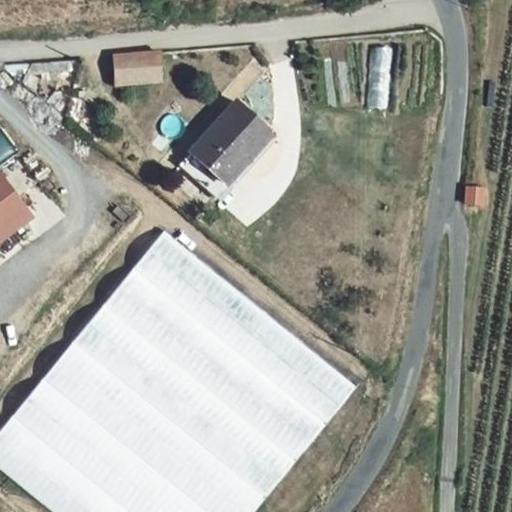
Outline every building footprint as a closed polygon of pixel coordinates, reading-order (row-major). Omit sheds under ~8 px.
[(126,50),(107,52),(110,82),(158,81),(156,48),(126,50)] [(219,181),(263,126),(221,94),(177,147),(219,181)] [(0,183),(0,232),(24,213),(0,183)] [(478,215),(479,190),(467,190),(465,214),(478,215)] [(252,511),(353,387),(165,234),(0,433),(0,469),(53,511),(252,511)]
